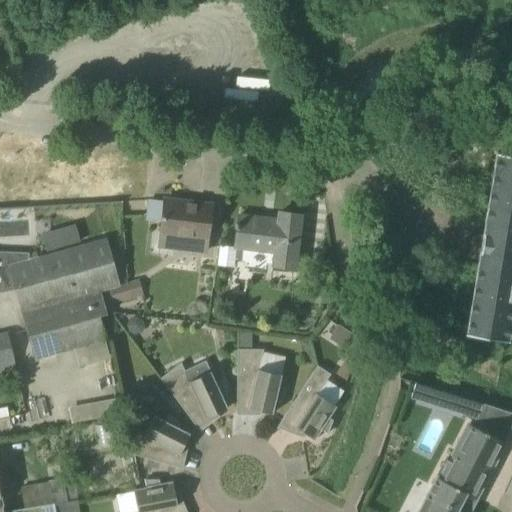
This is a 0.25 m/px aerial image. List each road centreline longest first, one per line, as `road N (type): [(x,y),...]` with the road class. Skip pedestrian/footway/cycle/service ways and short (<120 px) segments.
road 1 (residential): [(404,237),(392,197),(373,175),(339,158),(62,133),(0,119)]
road 2 (residential): [(273,494),(275,461),(264,448),(232,442),(218,451),(209,465),(215,498),(245,511),(261,506)]
